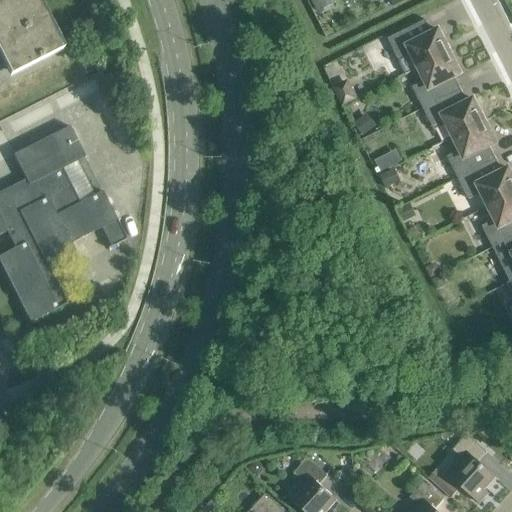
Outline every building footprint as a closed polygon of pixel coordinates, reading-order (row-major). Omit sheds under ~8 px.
[(0,0),(0,47),(14,75),(58,53),(30,0),(0,0)] [(406,74),(419,68),(451,52),(440,30),(433,33),(426,20),(389,39),(406,74)] [(413,88),(424,109),(462,90),(456,77),(462,74),(451,52),(419,68),(426,81),(413,88)] [(86,75),(90,74),(96,70),(90,59),(80,64),(86,75)] [(448,124),(455,137),(486,121),(475,99),(469,102),(462,90),(424,109),(435,130),(448,124)] [(449,157),(460,178),(498,159),(491,146),(498,143),(486,121),(455,137),(462,150),(449,157)] [(0,236),(7,233),(16,249),(0,256),(0,263),(31,324),(67,305),(53,278),(48,268),(76,254),(72,244),(101,229),(111,248),(126,241),(102,193),(96,197),(87,180),(83,173),(82,170),(77,162),(85,158),(70,128),(14,156),(26,181),(0,193),(0,236)] [(383,172),(406,159),(399,146),(376,159),(383,172)] [(483,193),(490,206),(511,194),(511,170),(511,168),(504,171),(498,159),(460,178),(471,199),(483,193)] [(484,226),(495,247),(511,238),(511,194),(490,206),(497,219),(484,226)] [(511,265),(511,238),(495,247),(506,268),(511,265)] [(464,459),(449,475),(452,478),(479,503),(485,497),(481,494),(496,478),(479,462),(487,453),(468,435),(454,450),(464,459)] [(293,511),(303,511),(304,511),(327,511),(336,502),(321,485),(328,476),(309,459),(295,475),(304,483),(285,504),(293,511)] [(437,471),(429,480),(452,500),(460,491),(448,480),(447,480),(437,471)] [(414,511),(439,511),(436,509),(443,501),(424,484),(410,499),(419,507),(414,511)] [(283,511),(267,497),(253,511),(283,511)]
